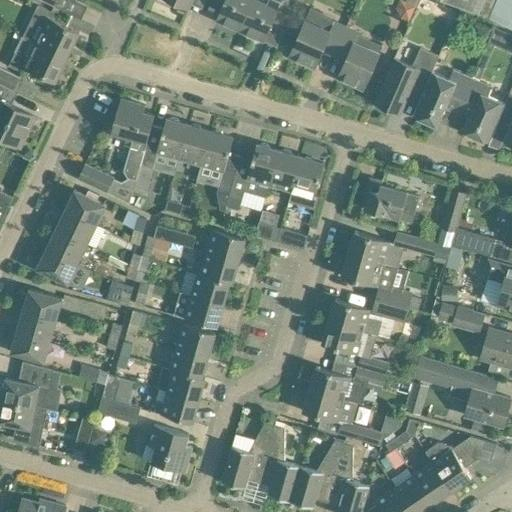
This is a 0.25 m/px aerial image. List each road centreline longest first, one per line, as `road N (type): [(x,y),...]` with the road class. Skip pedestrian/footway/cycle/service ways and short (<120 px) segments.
road 1 (residential): [(349,131),(102,66),(89,75),(0,258)]
road 2 (residential): [(198,511),(234,391),(277,365),(349,131)]
road 3 (residential): [(163,504),(0,458)]
road 4 (residential): [(511,179),(349,131)]
